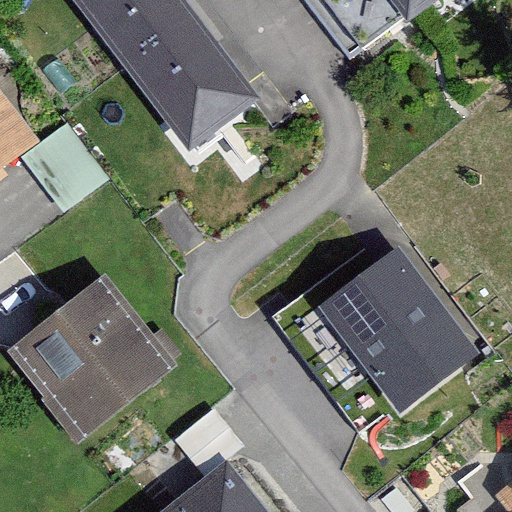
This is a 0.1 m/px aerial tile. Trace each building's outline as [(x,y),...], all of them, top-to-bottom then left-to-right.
[(176,0),(76,0),(134,72),(196,24),(176,0)] [(458,0),(303,0),(362,75),(458,0)] [(263,110),(196,24),(134,72),(202,158),(263,110)] [(0,184),(46,150),(0,88),(0,184)] [(371,464),(483,381),(392,259),(280,342),(371,464)] [(115,285),(27,356),(103,449),(190,377),(115,285)] [(202,511),(268,511),(245,480),(202,511)]
